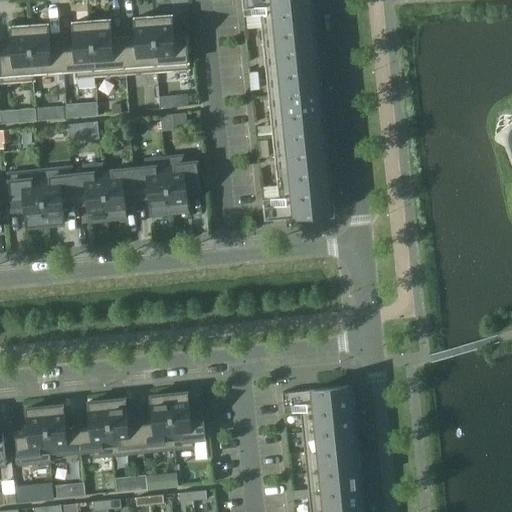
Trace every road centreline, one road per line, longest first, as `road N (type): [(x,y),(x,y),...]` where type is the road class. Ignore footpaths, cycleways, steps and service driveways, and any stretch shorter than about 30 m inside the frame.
road 1 (residential): [(203,0),(232,258)]
road 2 (residential): [(337,0),(363,244)]
road 3 (residential): [(0,379),(239,354)]
road 4 (residential): [(232,258),(0,281)]
road 5 (residential): [(373,340),(390,511)]
road 6 (residential): [(253,511),(239,354)]
road 7 (residential): [(239,354),(373,340)]
road 8 (residential): [(363,244),(232,258)]
